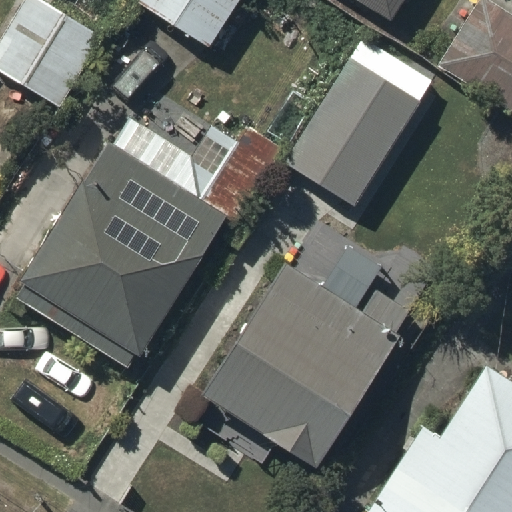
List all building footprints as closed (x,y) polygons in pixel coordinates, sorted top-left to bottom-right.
[(103,32),(50,0),(20,0),(0,32),(0,66),(59,103),(103,32)] [(234,0),(138,0),(205,44),(234,0)] [(360,0),(387,16),(396,0),(360,0)] [(511,12),(492,0),(476,0),(437,63),(511,109),(511,12)] [(432,76),(362,32),(285,156),(355,199),(432,76)] [(12,289),(127,362),(223,209),(236,217),(283,142),(247,119),(236,137),(211,121),(191,151),(125,110),(12,289)] [(511,203),(486,244),(511,260),(511,203)] [(360,306),(284,258),(201,387),(315,460),(399,330),(388,323),(400,304),(372,287),(360,306)] [(511,511),(511,378),(484,360),(438,431),(422,420),(367,504),(378,511),(511,511)]
